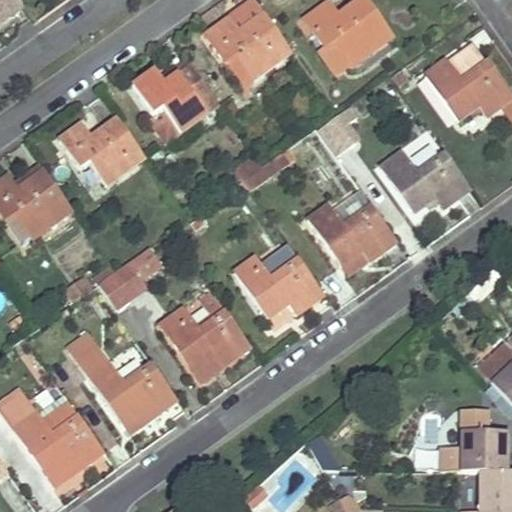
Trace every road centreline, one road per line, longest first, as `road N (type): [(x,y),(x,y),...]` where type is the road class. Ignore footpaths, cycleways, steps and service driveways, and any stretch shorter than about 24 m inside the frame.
road 1 (residential): [(105,511),(126,488),(511,215)]
road 2 (residential): [(0,130),(177,0)]
road 3 (residential): [(113,0),(0,81)]
